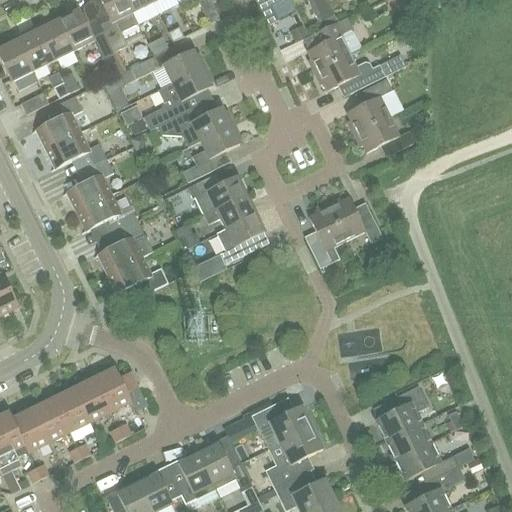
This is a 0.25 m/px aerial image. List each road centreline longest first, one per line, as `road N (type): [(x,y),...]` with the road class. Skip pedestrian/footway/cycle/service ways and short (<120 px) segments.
road 1 (unclassified): [(511,479),(415,231),(411,187)]
road 2 (residential): [(307,374),(328,305),(277,198)]
road 3 (tertiary): [(58,325),(62,289),(0,160)]
road 4 (residential): [(180,427),(141,352),(58,325)]
road 5 (residential): [(372,511),(359,455),(320,381),(307,374)]
road 6 (residential): [(180,427),(68,486),(56,511)]
road 7 (residential): [(287,127),(265,83),(244,72),(228,48),(242,0)]
road 8 (residential): [(307,374),(180,427)]
road 9 (residential): [(277,198),(331,172),(333,161),(317,129),(287,127)]
